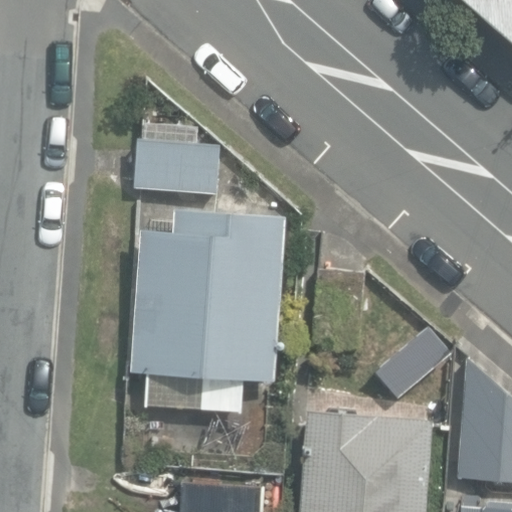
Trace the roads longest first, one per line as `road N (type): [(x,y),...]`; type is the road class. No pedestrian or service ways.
road 1 (residential): [(256,0),(511,214)]
road 2 (residential): [(18,0),(0,256)]
